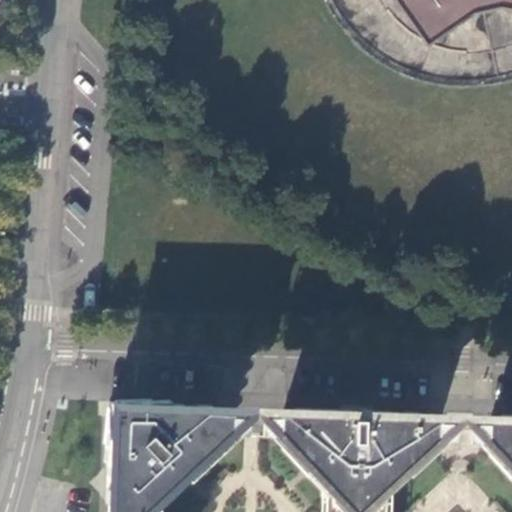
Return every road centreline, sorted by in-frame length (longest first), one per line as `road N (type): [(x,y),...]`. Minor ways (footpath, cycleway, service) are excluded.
road 1 (residential): [(511,374),(24,345)]
road 2 (tertiary): [(44,117),(24,345)]
road 3 (tertiary): [(24,345),(0,467)]
